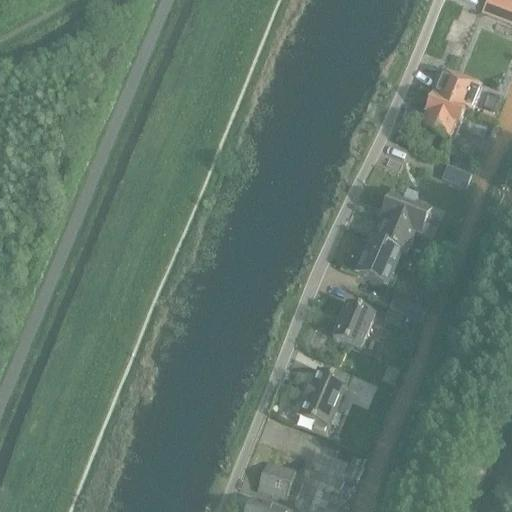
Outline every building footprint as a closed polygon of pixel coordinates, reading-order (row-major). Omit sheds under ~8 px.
[(511,3),(504,0),(489,0),(484,12),(511,23),(511,3)] [(425,116),(424,120),(427,122),(423,132),(449,143),(455,129),(461,131),(466,118),(470,120),(482,92),(443,76),(440,84),(438,83),(435,90),(437,91),(432,104),(431,103),(429,108),(425,108),(423,113),(425,116)] [(458,176),(454,186),(464,190),(467,191),(471,181),(468,180),(458,176)] [(394,200),(383,224),(387,225),(379,245),(375,243),(359,279),(388,292),(390,289),(394,291),(399,279),(394,277),(403,257),(407,259),(417,238),(423,241),(434,217),(418,210),(420,206),(410,201),(408,206),(394,200)] [(395,301),(390,313),(404,319),(415,323),(419,325),(424,314),(419,312),(395,301)] [(349,308),(334,342),(362,354),(377,320),(349,308)] [(390,313),(385,323),(400,329),(404,319),(390,313)] [(319,375),(312,391),(311,390),(305,404),(306,405),(299,421),(316,428),(315,432),(326,437),(327,433),(329,434),(349,388),(319,375)] [(257,496),(285,505),(296,476),(267,467),(257,496)] [(321,485),(311,511),(327,511),(335,490),(321,485)] [(332,511),(343,511),(347,503),(337,499),(332,511)] [(274,511),(252,503),(249,511),(274,511)]
